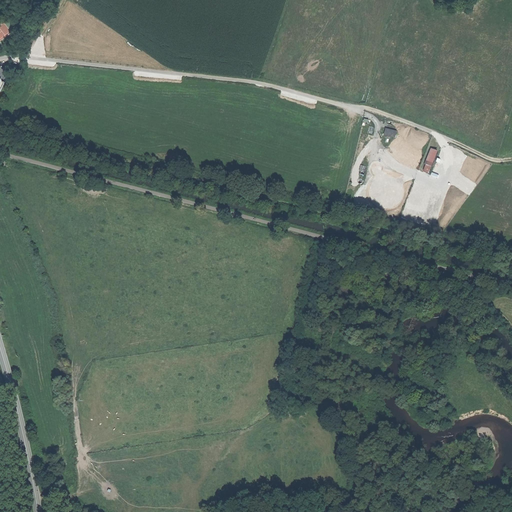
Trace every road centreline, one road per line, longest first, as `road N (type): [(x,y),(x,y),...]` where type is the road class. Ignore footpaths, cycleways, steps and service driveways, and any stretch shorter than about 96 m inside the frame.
road 1 (unknown): [(0,125),(511,261)]
road 2 (track): [(355,109),(260,81),(0,58)]
road 3 (secondary): [(39,511),(0,348)]
road 4 (track): [(355,109),(413,123),(488,157),(511,158)]
